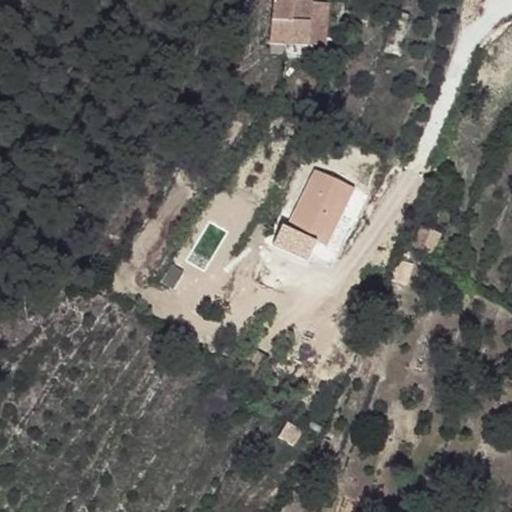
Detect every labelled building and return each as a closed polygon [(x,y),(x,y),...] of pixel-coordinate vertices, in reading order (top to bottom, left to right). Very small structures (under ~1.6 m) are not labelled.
[(269,0),(267,43),(303,45),(305,24),(285,22),(286,0),(269,0)] [(286,0),(285,22),(305,24),(306,4),(306,0),(286,0)] [(305,24),(303,45),(318,46),(321,5),(306,4),(305,24)] [(316,155),(286,209),(325,230),(354,175),(316,155)] [(406,242),(426,254),(437,231),(419,220),(406,242)] [(279,227),(271,247),(308,261),(315,240),(279,227)]
